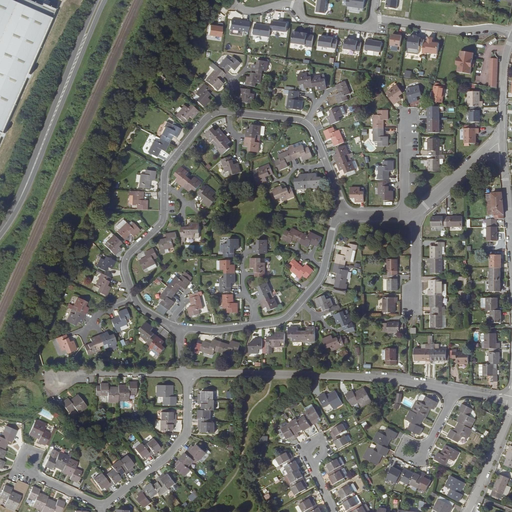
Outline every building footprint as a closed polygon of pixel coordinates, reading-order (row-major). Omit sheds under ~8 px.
[(0,0),(0,136),(56,8),(43,2),(42,6),(29,0),(0,0)] [(317,0),(316,12),(325,13),(326,0),(317,0)] [(346,0),(346,6),(351,7),(359,8),(363,9),(364,0),(346,0)] [(396,9),(397,0),(386,0),(386,7),(396,9)] [(232,19),(231,21),(229,29),(248,32),(249,22),(232,19)] [(287,23),(276,22),(275,31),(286,32),(287,23)] [(221,37),(222,23),(218,23),(218,26),(210,25),(208,35),(221,37)] [(271,26),(255,24),(253,35),(269,37),(271,26)] [(294,31),(292,43),(305,45),(305,46),(312,47),(313,35),(307,35),(307,33),(302,33),(302,34),(299,33),(299,32),(294,31)] [(392,34),(390,45),(400,47),(402,35),(398,34),(398,35),(392,34)] [(419,46),(423,46),(424,43),(424,40),(420,39),(420,38),(417,37),(417,36),(413,35),(413,37),(409,36),(407,53),(418,55),(419,46)] [(320,36),(319,46),(336,49),(337,40),(333,39),(333,38),(328,38),(325,38),(325,37),(320,36)] [(427,43),(424,43),(423,46),(422,53),(426,54),(426,53),(438,54),(439,43),(434,43),(434,41),(432,41),(433,38),(428,37),(427,43)] [(349,40),(345,39),(344,49),(360,51),(361,42),(358,42),(358,41),(353,40),(349,40)] [(366,39),(365,50),(380,52),(382,42),(372,41),(370,41),(370,40),(366,39)] [(474,67),(475,60),(473,60),(474,53),(460,51),(459,58),(457,57),(456,65),(458,65),(457,72),(470,74),(472,67),(474,67)] [(226,58),(218,67),(225,74),(228,71),(231,68),(234,70),(240,63),(233,57),(230,61),(226,58)] [(496,88),(498,59),(490,58),(489,87),(496,88)] [(257,65),(253,64),(252,69),(252,73),(261,74),(262,70),(266,71),(268,62),(258,60),(257,65)] [(215,70),(209,77),(212,80),(209,84),(216,90),(223,83),(219,80),(222,77),(225,74),(218,67),(213,63),(210,66),(215,70)] [(311,72),(298,74),(299,84),(304,84),(304,88),(309,87),(313,87),(311,77),(311,72)] [(251,78),(247,77),(246,81),(245,85),(255,87),(256,83),(260,84),(261,74),(252,73),(251,78)] [(313,87),(317,86),(318,90),(322,90),(327,89),(325,75),(321,76),(311,77),(313,87)] [(350,94),(345,81),(336,85),(337,88),(337,89),(339,93),(335,95),(339,104),(348,100),(346,95),(350,94)] [(442,103),(445,84),(435,83),(435,86),(434,86),(434,91),(433,93),(432,101),(442,103)] [(205,84),(196,94),(193,98),(204,107),(210,100),(206,97),(209,94),(212,90),(205,84)] [(397,85),(386,93),(394,104),(401,100),(398,96),(402,93),(397,85)] [(411,92),(407,93),(409,103),(417,101),(416,96),(421,95),(419,86),(409,88),(411,92)] [(244,98),(243,102),(253,104),(254,94),(250,94),(250,90),(240,88),(240,92),(240,93),(239,97),(244,98)] [(298,100),(299,96),(299,92),(285,90),(284,93),(289,94),(288,104),(292,104),(291,109),(301,110),(302,101),(298,100)] [(468,92),(468,107),(469,107),(479,107),(482,107),(482,101),(479,102),(479,92),(468,92)] [(176,116),(183,122),(189,116),(192,119),(198,111),(191,105),(188,108),(184,106),(176,116)] [(338,117),(342,116),(342,115),(346,114),(343,106),(339,108),(339,107),(338,107),(338,106),(331,109),(331,110),(330,111),(332,115),(327,117),(331,125),(340,121),(338,117)] [(428,107),(428,120),(439,120),(439,107),(428,107)] [(469,107),(469,122),(479,122),(479,107),(469,107)] [(373,115),(373,128),(383,128),(383,120),(388,120),(388,110),(378,110),(378,115),(373,115)] [(428,120),(428,133),(439,133),(439,120),(428,120)] [(172,124),(166,122),(164,126),(166,127),(160,138),(169,143),(173,135),(177,137),(181,128),(177,125),(177,124),(173,122),(172,124)] [(252,125),(251,130),(246,129),(246,133),(245,138),(255,139),(260,139),(260,135),(264,136),(265,127),(261,126),(252,125)] [(332,138),(335,146),(344,143),(339,130),(335,132),(333,127),(324,131),(327,140),(332,138)] [(219,129),(215,132),(212,128),(205,135),(211,142),(212,142),(214,144),(224,135),(222,132),(219,129)] [(373,128),(373,142),(378,142),(378,146),(388,146),(388,137),(383,137),(383,128),(373,128)] [(464,128),(464,143),(475,143),(476,134),(479,134),(479,129),(475,128),(465,128),(464,128)] [(224,135),(214,144),(217,147),(216,148),(222,155),(230,148),(227,145),(230,142),(227,138),(224,135)] [(160,138),(158,143),(154,141),(148,152),(157,157),(160,149),(165,151),(169,143),(160,138)] [(244,146),(249,146),(248,151),(258,152),(260,143),(259,143),(259,141),(255,141),(255,139),(245,138),(245,142),(244,146)] [(433,151),(435,151),(435,155),(442,155),(442,151),(439,151),(439,139),(428,139),(428,152),(433,151)] [(302,145),(294,148),(293,145),(289,147),(290,150),(294,159),(298,158),(302,156),(304,160),(312,156),(309,148),(304,149),(302,145)] [(336,149),(338,153),(334,155),(337,163),(350,158),(345,145),(336,149)] [(290,150),(278,155),(280,159),(275,161),(279,170),(288,167),(286,163),(290,161),(294,159),(290,150)] [(439,171),(439,159),(444,159),(444,155),(442,155),(435,155),(435,159),(433,159),(428,159),(428,171),(439,171)] [(232,161),(231,157),(222,160),(225,172),(230,171),(231,176),(241,172),(238,163),(234,165),(232,161)] [(350,158),(337,163),(340,171),(344,169),(346,174),(355,170),(350,158)] [(379,166),(379,179),(388,179),(388,171),(393,171),(393,161),(383,161),(383,166),(379,166)] [(257,170),(259,174),(254,175),(258,185),(267,181),(265,177),(269,175),(273,174),(269,164),(257,170)] [(175,175),(178,177),(175,181),(179,184),(182,186),(188,178),(185,176),(188,173),(181,167),(175,175)] [(141,174),(139,187),(149,189),(150,180),(154,181),(156,171),(146,170),(145,174),(141,174)] [(321,178),(316,178),(316,173),(312,174),(308,174),(309,188),(322,187),(321,178)] [(299,179),(295,180),(295,189),(309,188),(308,174),(304,174),(299,175),(299,179)] [(194,177),(191,181),(188,178),(182,186),(185,188),(189,192),(192,188),(195,191),(202,183),(194,177)] [(379,196),(383,196),(383,200),(393,200),(393,191),(389,191),(389,182),(378,183),(379,196)] [(201,196),(204,198),(202,202),(209,208),(215,200),(211,197),(214,194),(204,185),(198,193),(201,196)] [(287,189),(283,190),(281,186),(272,190),(276,199),(281,197),(282,201),(295,196),(291,187),(287,189)] [(147,196),(148,189),(134,188),(133,195),(133,204),(137,204),(138,205),(151,205),(152,196),(147,196)] [(351,197),(355,197),(355,202),(364,202),(364,188),(360,188),(351,188),(351,197)] [(493,214),(487,215),(488,219),(496,219),(504,219),(502,206),(501,193),(492,193),(492,194),(493,214)] [(446,227),(446,217),(431,217),(431,227),(446,227)] [(462,217),(446,217),(446,227),(462,227),(462,217)] [(488,219),(487,219),(487,241),(496,241),(496,219),(488,219)] [(127,223),(117,232),(124,239),(130,233),(133,236),(140,230),(133,223),(131,221),(128,224),(127,223)] [(185,237),(194,237),(194,233),(199,233),(199,223),(189,223),(190,227),(185,227),(181,228),(181,242),(185,242),(185,237)] [(292,239),(296,241),(300,243),(304,234),(292,228),(290,232),(285,230),(281,239),(290,243),(292,239)] [(166,234),(167,239),(159,240),(161,254),(165,253),(164,249),(174,247),(173,243),(177,242),(176,232),(166,234)] [(310,243),(314,245),(318,246),(322,238),(310,232),(308,236),(304,234),(300,243),(308,247),(310,243)] [(121,242),(114,235),(105,244),(114,255),(121,249),(118,246),(121,242)] [(234,257),(234,253),(234,249),(239,249),(239,239),(229,239),(229,244),(224,244),(224,257),(234,257)] [(253,245),(253,250),(253,254),(268,253),(267,241),(258,240),(257,245),(253,245)] [(435,247),(435,246),(431,246),(430,258),(442,258),(442,247),(445,247),(445,243),(437,242),(437,248),(435,247)] [(352,253),(353,249),(356,249),(357,245),(349,243),(348,248),(343,247),(341,255),(337,254),(335,263),(345,265),(346,261),(353,262),(355,253),(352,253)] [(153,249),(145,253),(147,257),(139,261),(144,269),(147,268),(149,271),(157,267),(153,260),(158,257),(153,249)] [(501,268),(501,255),(490,255),(489,268),(490,268),(500,268),(501,268)] [(115,261),(106,257),(104,260),(100,258),(96,267),(105,271),(107,267),(111,269),(115,261)] [(255,272),(255,276),(265,276),(265,263),(260,263),(261,259),(251,258),(250,268),(255,268),(255,272)] [(430,258),(427,258),(427,263),(430,263),(430,273),(442,273),(442,258),(430,258)] [(303,268),(300,265),(297,262),(294,259),(289,265),(292,268),(291,270),(300,278),(303,275),(307,278),(313,271),(306,265),(303,268)] [(397,275),(397,259),(387,259),(387,275),(397,275)] [(235,273),(235,269),(235,265),(230,265),(230,260),(220,260),(221,270),(225,270),(225,274),(235,273)] [(335,263),(333,272),(338,273),(335,287),(346,289),(347,284),(345,284),(348,271),(344,270),(345,265),(335,263)] [(490,280),(500,280),(500,268),(490,268),(490,280)] [(110,278),(101,273),(95,285),(100,287),(97,292),(106,296),(110,287),(106,285),(110,278)] [(192,278),(185,273),(183,276),(190,281),(192,278)] [(231,291),(231,287),(231,283),(235,283),(235,273),(225,274),(225,278),(221,278),(221,292),(231,291)] [(180,279),(176,276),(168,287),(176,293),(178,289),(181,286),(185,289),(190,281),(183,276),(183,275),(180,279)] [(387,275),(384,275),(384,290),(387,290),(387,291),(397,291),(397,275),(387,275)] [(442,277),(430,277),(430,280),(430,290),(427,290),(427,295),(430,295),(442,295),(446,295),(446,284),(442,284),(442,277)] [(500,280),(490,280),(490,292),(500,292),(500,280)] [(258,297),(260,301),(273,295),(267,283),(258,287),(260,291),(256,293),(258,297)] [(176,293),(168,287),(160,297),(164,300),(161,303),(168,310),(174,302),(171,299),(173,296),(176,293)] [(190,298),(191,302),(192,306),(188,307),(190,316),(200,314),(198,310),(203,308),(200,295),(190,298)] [(233,299),(233,295),(223,295),(223,308),(228,308),(228,313),(238,313),(238,303),(233,303),(233,299)] [(273,295),(260,301),(262,305),(264,309),(268,307),(270,311),(279,307),(273,296),(273,295)] [(323,306),(325,311),(326,314),(341,308),(339,305),(334,307),(331,298),(326,300),(325,295),(315,299),(319,308),(323,306)] [(437,311),(445,311),(445,304),(442,304),(442,295),(430,295),(430,307),(437,307),(437,311)] [(87,302),(78,297),(72,309),(85,315),(87,312),(89,308),(85,306),(87,302)] [(394,297),(383,297),(383,312),(394,312),(394,302),(397,302),(397,297),(394,297)] [(498,298),(486,298),(486,299),(482,299),(482,310),(486,309),(486,311),(490,311),(498,311),(498,298)] [(85,315),(72,309),(66,321),(75,326),(77,321),(81,323),(83,319),(85,315)] [(115,318),(111,320),(115,329),(119,327),(127,324),(126,319),(130,318),(126,309),(118,312),(119,316),(115,318)] [(341,322),(343,326),(344,330),(348,329),(349,332),(355,330),(347,310),(334,315),(337,324),(341,322)] [(445,311),(437,311),(437,315),(430,315),(430,327),(446,327),(446,315),(445,315),(445,311)] [(498,311),(490,311),(490,314),(490,319),(490,323),(501,323),(501,311),(498,311)] [(158,337),(151,331),(154,328),(146,322),(140,330),(144,332),(141,336),(148,342),(146,345),(149,347),(158,337)] [(403,333),(403,322),(388,322),(388,323),(387,332),(403,333)] [(302,342),(302,332),(297,332),(297,328),(289,327),(289,337),(293,337),(293,342),(302,342)] [(318,327),(315,327),(311,327),(307,327),(307,332),(302,332),(302,342),(315,342),(315,333),(318,333),(318,327)] [(496,343),(496,333),(489,333),(489,331),(485,331),(485,333),(481,333),(481,337),(485,337),(485,348),(489,348),(499,348),(499,343),(496,343)] [(107,332),(103,334),(99,335),(103,344),(105,348),(117,343),(113,334),(109,336),(107,332)] [(285,332),(275,333),(275,337),(267,337),(267,342),(264,342),(264,347),(267,346),(267,353),(272,353),(272,347),(285,347),(285,332)] [(67,338),(66,334),(56,338),(62,350),(66,349),(68,353),(77,349),(73,341),(69,342),(67,338)] [(88,345),(84,346),(88,355),(100,350),(99,346),(103,344),(99,335),(90,339),(92,343),(88,345)] [(342,340),(341,336),(337,338),(333,340),(331,336),(323,339),(326,348),(330,347),(332,351),(345,346),(344,344),(348,343),(347,338),(342,340)] [(158,337),(149,347),(152,349),(151,350),(159,356),(165,348),(162,345),(164,342),(158,337)] [(262,339),(254,339),(254,343),(249,343),(249,353),(259,353),(259,349),(262,349),(262,339)] [(219,352),(222,342),(213,340),(211,344),(203,342),(200,351),(213,355),(215,351),(219,352)] [(230,345),(222,342),(219,352),(232,356),(233,351),(237,353),(240,343),(231,341),(230,345)] [(430,355),(430,345),(428,345),(422,345),(422,349),(414,349),(414,360),(426,360),(426,355),(430,355)] [(446,361),(446,349),(439,349),(438,345),(431,345),(430,345),(430,355),(434,355),(434,360),(446,361)] [(499,364),(499,348),(489,348),(489,364),(497,364),(499,364)] [(382,359),(386,359),(386,364),(396,364),(396,349),(386,349),(386,350),(382,350),(382,359)] [(457,353),(457,349),(452,350),(450,350),(451,352),(452,352),(452,357),(457,357),(457,358),(456,358),(456,364),(469,363),(468,352),(457,353)] [(489,364),(479,364),(479,375),(483,375),(483,376),(493,376),(493,382),(497,382),(497,369),(497,364),(489,364)] [(136,382),(128,382),(128,385),(118,385),(118,387),(118,400),(129,400),(129,394),(136,394),(136,382)] [(118,387),(108,387),(108,384),(100,384),(100,387),(100,395),(107,395),(107,402),(118,402),(118,400),(118,387)] [(163,397),(163,404),(168,405),(176,405),(176,397),(173,397),(173,385),(157,385),(156,396),(163,397)] [(364,388),(354,393),(352,391),(345,395),(352,406),(358,402),(362,407),(372,402),(364,388)] [(214,391),(202,391),(202,394),(198,394),(198,400),(214,400),(214,391)] [(318,397),(324,407),(330,403),(333,409),(343,404),(335,391),(326,396),(325,393),(318,397)] [(62,403),(69,412),(75,408),(79,413),(87,407),(78,395),(70,401),(68,398),(62,403)] [(437,402),(424,395),(420,402),(417,400),(411,411),(424,417),(425,418),(431,408),(433,409),(437,402)] [(214,400),(198,400),(198,404),(202,404),(202,410),(211,410),(214,410),(214,400)] [(320,417),(312,404),(304,408),(306,411),(314,425),(319,422),(317,419),(320,417)] [(475,419),(469,416),(473,409),(462,404),(459,411),(462,413),(457,422),(459,422),(470,428),(475,419)] [(202,410),(198,410),(198,419),(199,419),(199,422),(211,423),(211,410),(202,410)] [(419,430),(420,427),(419,426),(424,417),(411,411),(410,410),(405,419),(411,422),(408,429),(418,435),(420,431),(419,430)] [(314,425),(306,411),(303,413),(305,416),(297,420),(303,430),(303,431),(311,427),(311,426),(314,425)] [(173,412),(161,412),(161,420),(176,420),(176,414),(173,414),(173,412)] [(297,420),(297,419),(288,424),(288,425),(296,438),(299,436),(297,433),(303,430),(297,420)] [(29,434),(39,439),(38,442),(45,445),(50,434),(43,431),(46,425),(35,420),(29,434)] [(161,420),(160,420),(160,430),(162,430),(166,430),(172,430),(172,424),(176,424),(176,420),(161,420)] [(211,423),(199,422),(198,429),(201,429),(201,433),(214,433),(215,423),(211,423)] [(470,428),(459,422),(454,431),(451,430),(447,437),(458,442),(461,436),(467,439),(471,431),(472,429),(470,428)] [(346,431),(342,424),(332,430),(333,432),(330,433),(333,438),(340,434),(346,431)] [(296,438),(288,425),(278,431),(282,438),(285,436),(287,439),(289,438),(291,441),(296,438)] [(398,433),(387,428),(384,434),(378,431),(373,441),(378,443),(386,447),(391,438),(394,440),(398,433)] [(15,435),(4,430),(1,437),(0,436),(0,448),(4,450),(8,441),(11,442),(15,435)] [(350,443),(345,435),(341,437),(340,434),(333,438),(335,441),(334,441),(339,449),(350,443)] [(161,448),(153,438),(144,446),(151,455),(153,453),(154,454),(161,448)] [(144,446),(142,443),(135,449),(142,458),(144,456),(146,459),(151,455),(144,446)] [(386,447),(378,443),(377,446),(372,443),(370,448),(369,447),(363,458),(377,465),(382,455),(386,456),(389,449),(386,447)] [(206,453),(197,444),(194,447),(192,445),(187,450),(194,455),(200,461),(206,453)] [(454,449),(446,445),(441,454),(438,452),(434,459),(445,465),(448,458),(454,461),(459,452),(454,449)] [(194,455),(187,450),(185,453),(179,460),(188,468),(194,461),(191,458),(194,455)] [(69,456),(59,452),(57,458),(50,455),(45,466),(52,469),(53,466),(63,470),(68,458),(69,456)] [(288,454),(286,452),(276,458),(280,465),(287,461),(293,458),(290,453),(288,454)] [(134,465),(127,455),(120,460),(127,470),(128,471),(129,473),(134,469),(132,466),(134,465)] [(78,462),(68,458),(63,470),(62,472),(71,476),(70,479),(77,482),(82,472),(75,468),(78,462)] [(295,461),(293,458),(287,461),(289,464),(284,467),(289,474),(298,469),(300,468),(295,461)] [(341,466),(337,459),(326,465),(328,467),(325,468),(328,474),(341,466)] [(119,476),(127,470),(120,460),(119,460),(111,466),(114,469),(119,476)] [(178,466),(176,468),(185,476),(191,470),(188,468),(179,460),(175,464),(178,466)] [(403,468),(397,465),(396,468),(393,467),(387,478),(396,483),(397,480),(400,475),(403,468)] [(344,478),(340,471),(343,469),(341,466),(328,474),(329,477),(333,484),(344,478)] [(406,470),(403,468),(400,475),(402,476),(403,477),(401,481),(408,485),(409,484),(414,473),(407,469),(406,470)] [(119,476),(114,469),(107,474),(108,476),(105,478),(111,486),(114,484),(115,484),(121,479),(121,478),(119,476)] [(303,477),(298,469),(289,474),(284,477),(289,485),(289,484),(291,487),(304,480),(302,477),(303,477)] [(127,470),(119,476),(121,478),(127,473),(126,472),(128,471),(127,470)] [(420,475),(415,472),(414,473),(409,484),(418,488),(426,474),(422,472),(420,475)] [(105,478),(102,473),(94,479),(101,490),(104,487),(106,490),(111,486),(105,478)] [(175,483),(168,474),(166,476),(164,473),(159,477),(168,489),(175,483)] [(431,477),(426,474),(418,488),(426,491),(431,481),(429,479),(431,477)] [(509,478),(499,474),(491,495),(501,499),(509,478)] [(451,489),(448,496),(459,502),(463,495),(460,493),(465,483),(451,476),(445,486),(451,489)] [(168,489),(159,477),(156,479),(158,482),(153,486),(159,493),(161,496),(169,490),(168,489)] [(307,485),(304,480),(291,487),(291,488),(295,495),(306,489),(304,487),(307,485)] [(153,486),(151,483),(144,488),(144,489),(142,491),(149,500),(159,493),(153,486)] [(5,485),(0,495),(0,496),(7,500),(4,506),(15,511),(21,496),(11,491),(12,488),(5,485)] [(352,494),(354,493),(349,485),(338,491),(343,499),(345,502),(354,497),(352,494)] [(48,497),(39,493),(40,490),(33,487),(28,497),(35,500),(32,506),(38,509),(42,511),(47,498),(48,497)] [(149,500),(142,491),(137,494),(139,497),(137,499),(144,508),(151,503),(149,500)] [(191,502),(197,497),(193,493),(187,498),(191,502)] [(345,502),(343,503),(347,510),(348,510),(348,511),(351,511),(363,506),(357,495),(354,497),(345,502)] [(56,503),(47,498),(42,511),(41,511),(52,511),(54,510),(57,511),(61,511),(65,503),(58,499),(56,503)] [(311,501),(309,499),(306,501),(305,499),(301,501),(302,503),(295,507),(298,511),(303,511),(310,509),(317,505),(314,500),(311,501)] [(438,511),(449,511),(453,506),(439,499),(433,509),(438,511)]
